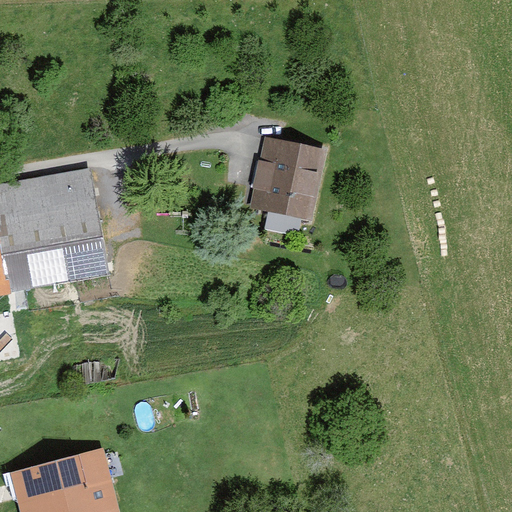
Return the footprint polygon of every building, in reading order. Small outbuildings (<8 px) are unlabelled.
[(328,151),(265,137),(250,209),(313,223),(328,151)] [(90,171),(0,185),(0,242),(11,294),(111,279),(90,171)] [(0,242),(0,296),(11,294),(0,242)] [(112,359),(73,365),(78,389),(117,381),(112,359)] [(120,511),(104,449),(10,474),(20,511),(120,511)]
